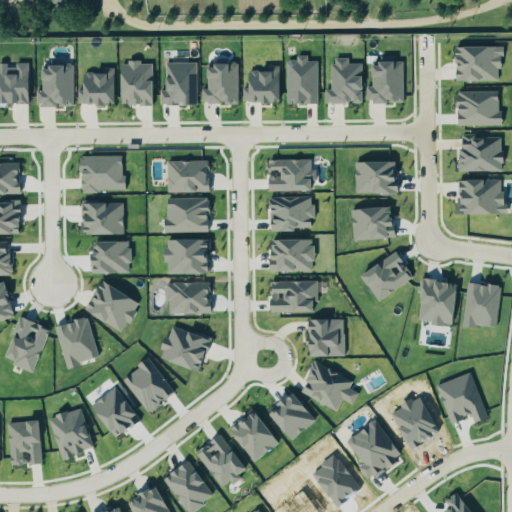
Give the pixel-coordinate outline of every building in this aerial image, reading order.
[(501,81),(501,69),(503,69),(503,46),(458,47),(459,82),(501,81)] [(320,61),(310,62),(310,56),(299,56),(299,61),(289,61),(290,105),(321,104),(320,61)] [(335,89),(327,90),(328,104),(366,103),(364,63),(352,64),(351,58),(334,59),(335,89)] [(18,69),(1,69),(2,105),(32,104),(31,63),(18,63),(18,69)] [(156,63),(125,63),(125,106),(155,106),(156,63)] [(168,63),(169,90),(163,90),(163,106),(200,105),(199,63),(168,63)] [(406,103),(406,63),(375,63),(375,87),(369,87),(369,103),(391,102),(391,103),(406,103)] [(241,104),(241,65),(211,64),(210,89),(204,89),(204,104),(241,104)] [(76,107),(76,66),(45,66),(45,91),(38,91),(38,107),(76,107)] [(284,102),(283,66),(271,66),(271,71),(252,72),(252,88),(245,88),(246,103),(284,102)] [(81,106),(118,105),(117,68),(105,68),(106,73),(87,74),(87,90),(80,90),(81,106)] [(126,156),(83,157),(84,192),(127,191),(126,156)] [(272,192),(315,191),(314,160),(271,160),(272,192)] [(170,162),(170,193),(213,192),(212,161),(170,162)] [(0,194),(23,195),(23,164),(0,163),(0,194)] [(462,216),(507,215),(506,192),(504,192),(503,180),(461,181),(462,216)] [(212,198),(168,198),(169,233),(212,232),(212,198)] [(0,202),(0,235),(15,235),(15,228),(24,228),(24,202),(0,202)] [(126,203),(84,204),(84,236),(127,235),(126,203)] [(274,241),(275,272),(317,271),(316,240),(274,241)] [(0,241),(0,276),(13,276),(13,242),(0,241)] [(273,282),(274,314),(320,313),(319,281),(273,282)] [(458,326),(460,283),(424,281),(423,294),(425,294),(423,323),(458,326)] [(0,284),(0,320),(17,316),(8,282),(0,284)] [(89,313),(126,332),(142,302),(104,282),(89,313)] [(10,358),(17,361),(16,366),(36,373),(52,329),(21,318),(16,333),(18,334),(10,358)] [(101,357),(90,318),(58,327),(70,370),(83,366),(82,363),(101,357)] [(347,320),(312,321),(312,347),(314,347),(315,358),(348,357),(347,320)] [(356,382),(319,362),(303,392),(339,412),(356,382)] [(98,447),(84,407),(51,418),(65,459),(98,447)] [(282,445),(261,410),(234,427),(254,461),(282,445)] [(45,463),(43,420),(11,422),(13,465),(45,463)] [(249,468),(224,434),(199,452),(223,486),(249,468)] [(193,511),(216,496),(192,461),(167,478),(190,511),(193,511)] [(172,511),(161,486),(133,499),(139,511),(172,511)]
